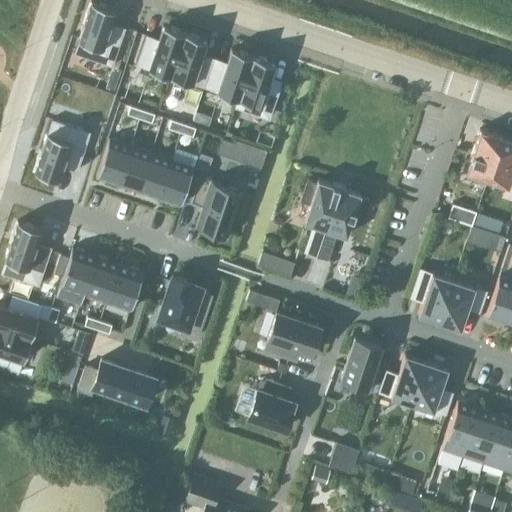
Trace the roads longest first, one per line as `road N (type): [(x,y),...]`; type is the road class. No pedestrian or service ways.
road 1 (residential): [(463,88),(197,0)]
road 2 (residential): [(387,322),(463,88)]
road 3 (residential): [(218,264),(0,190)]
road 4 (residential): [(58,0),(0,152)]
road 5 (residential): [(511,364),(387,322)]
road 6 (residential): [(387,322),(264,279)]
